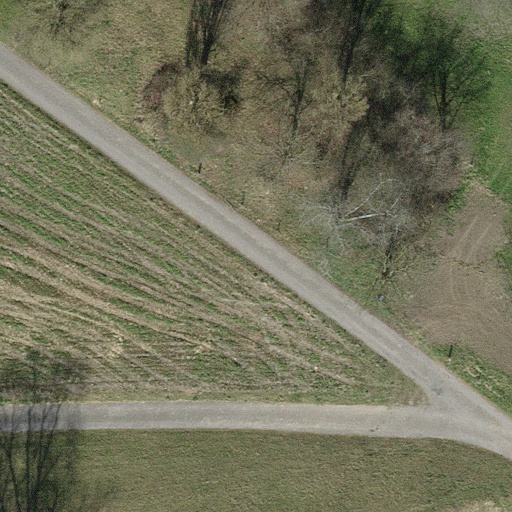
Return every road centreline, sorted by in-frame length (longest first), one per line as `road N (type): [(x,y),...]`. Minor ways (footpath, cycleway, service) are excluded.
road 1 (track): [(492,422),(0,61)]
road 2 (track): [(492,422),(0,430)]
